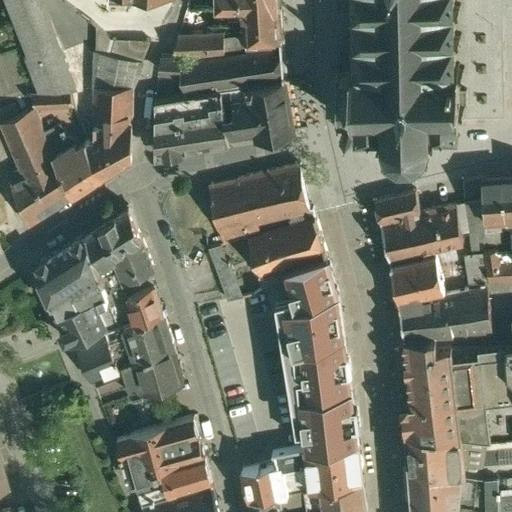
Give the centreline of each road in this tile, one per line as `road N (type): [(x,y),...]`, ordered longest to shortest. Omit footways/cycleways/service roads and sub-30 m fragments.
road 1 (residential): [(145,172),(238,511)]
road 2 (residential): [(145,172),(292,145),(322,152)]
road 3 (residential): [(145,172),(147,72),(179,0)]
road 4 (residential): [(0,263),(145,172)]
road 5 (residential): [(0,385),(52,511)]
